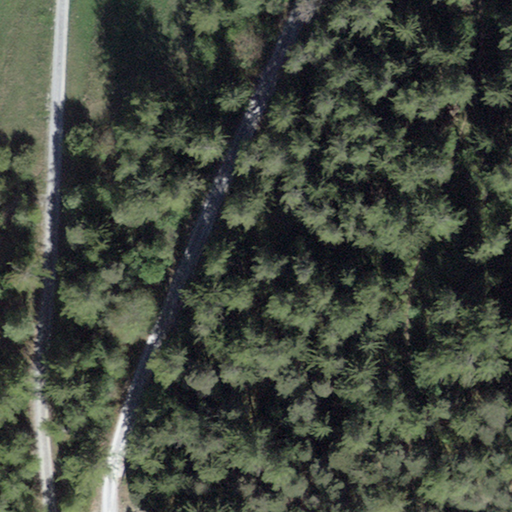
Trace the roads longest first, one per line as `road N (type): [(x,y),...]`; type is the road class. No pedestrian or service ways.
road 1 (track): [(109,511),(116,426),(136,361),(295,0)]
road 2 (track): [(54,0),(33,306),(45,511)]
